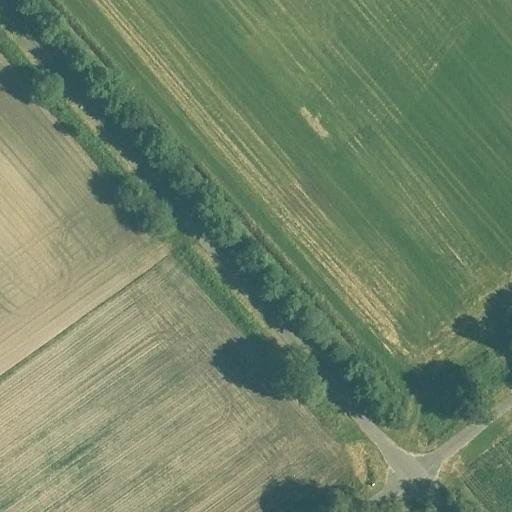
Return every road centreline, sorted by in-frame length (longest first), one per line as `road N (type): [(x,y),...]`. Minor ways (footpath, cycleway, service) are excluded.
road 1 (unclassified): [(0,12),(408,479)]
road 2 (unclassified): [(408,479),(511,403)]
